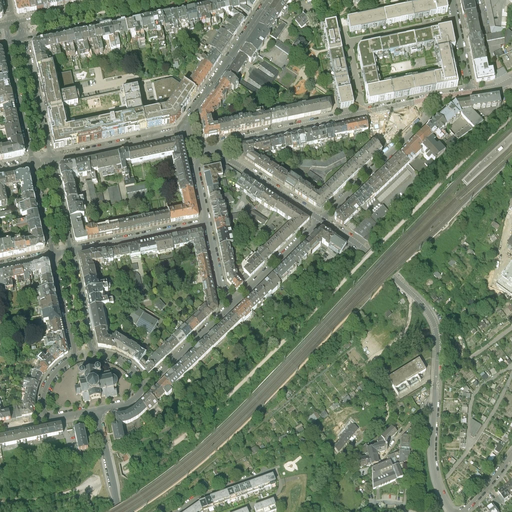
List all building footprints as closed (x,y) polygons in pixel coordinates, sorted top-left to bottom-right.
[(14,0),(17,14),(20,15),(25,14),(31,12),(28,2),(25,2),(24,0),(14,0)] [(34,0),(27,0),(28,2),(31,12),(35,12),(37,11),(34,0)] [(34,0),(37,11),(39,11),(43,10),(41,0),(34,0)] [(41,0),(43,10),(48,9),(50,8),(48,0),(41,0)] [(48,0),(50,8),(52,8),(56,7),(54,0),(48,0)] [(232,1),(230,2),(234,16),(245,23),(249,17),(241,12),(239,11),(237,0),(232,1)] [(237,0),(239,11),(241,12),(243,9),(246,7),(244,0),(237,0)] [(244,0),(246,7),(252,11),(260,0),(244,0)] [(288,5),(281,0),(277,0),(274,5),(269,13),(278,20),(288,5)] [(433,0),(434,2),(347,20),(349,33),(369,29),(399,23),(422,18),(437,15),(447,13),(444,0),(433,0)] [(460,0),(464,16),(475,14),(472,0),(460,0)] [(485,0),(490,33),(504,31),(505,37),(506,37),(506,41),(511,40),(511,31),(506,33),(505,25),(495,27),(490,0),(485,0)] [(229,2),(224,3),(226,13),(228,13),(229,17),(231,19),(234,16),(230,2),(229,2)] [(218,4),(217,4),(220,20),(227,19),(226,13),(224,3),(218,4)] [(216,5),(209,6),(212,18),(215,18),(216,26),(221,23),(220,20),(217,4),(216,5)] [(204,7),(203,7),(207,28),(211,28),(210,19),(212,18),(209,6),(204,7)] [(202,8),(196,9),(199,22),(201,22),(204,33),(208,32),(207,28),(203,7),(202,8)] [(191,10),(185,11),(189,29),(194,28),(193,24),(199,22),(196,9),(191,10)] [(180,12),(177,13),(180,26),(182,32),(189,31),(189,29),(185,11),(180,12)] [(171,14),(170,14),(174,34),(178,33),(177,27),(180,26),(177,13),(171,14)] [(278,20),(269,13),(264,20),(258,28),(268,35),(278,20)] [(163,16),(162,16),(164,28),(166,33),(169,33),(170,35),(174,34),(170,14),(163,16)] [(475,14),(464,16),(466,27),(469,39),(480,36),(475,14)] [(154,18),(153,18),(158,42),(160,51),(166,50),(162,31),(160,31),(160,29),(164,28),(162,16),(154,18)] [(241,28),(245,23),(234,16),(231,19),(234,20),(232,23),(241,29),(241,28)] [(301,29),(309,23),(303,16),(298,19),(295,21),(296,21),(295,22),(301,29)] [(152,18),(141,21),(144,34),(148,33),(149,37),(147,37),(149,44),(158,42),(153,18),(152,18)] [(140,21),(133,22),(137,42),(141,41),(142,45),(146,44),(144,34),(141,21),(140,21)] [(132,23),(126,24),(128,36),(131,35),(133,43),(137,42),(133,22),(132,23)] [(240,29),(241,29),(232,23),(230,26),(227,24),(225,26),(236,35),(240,29)] [(338,38),(335,23),(322,25),(327,50),(340,110),(353,108),(351,100),(349,88),(344,67),(340,47),(338,38)] [(123,24),(118,26),(120,39),(122,44),(130,42),(128,36),(126,24),(123,24)] [(236,36),(236,35),(225,26),(224,25),(221,29),(226,33),(225,35),(232,41),(236,36)] [(112,27),(111,27),(116,50),(120,49),(117,39),(120,39),(118,26),(112,27)] [(110,27),(101,29),(104,41),(108,40),(111,52),(117,51),(116,50),(111,27),(110,27)] [(435,45),(436,51),(452,48),(455,47),(451,27),(430,31),(433,45),(435,45)] [(268,35),(258,28),(253,37),(245,47),(255,54),(260,46),(262,47),(263,46),(262,45),(265,39),(267,40),(270,36),(268,35)] [(95,30),(94,31),(99,53),(103,52),(101,44),(104,43),(104,41),(101,29),(95,30)] [(93,31),(88,32),(91,47),(93,46),(95,55),(100,54),(99,53),(94,31),(93,31)] [(415,48),(433,45),(430,31),(413,35),(415,48)] [(82,33),(81,34),(85,55),(89,54),(87,47),(91,47),(88,32),(82,33)] [(230,44),(232,41),(225,35),(221,32),(217,38),(229,46),(230,44)] [(80,34),(74,35),(77,50),(79,49),(81,59),(86,59),(85,55),(81,34),(80,34)] [(68,36),(67,36),(71,56),(75,56),(74,50),(77,50),(74,35),(68,36)] [(415,48),(413,35),(396,38),(399,52),(415,48)] [(66,37),(61,38),(63,51),(65,51),(66,57),(71,56),(67,36),(66,37)] [(480,36),(469,39),(470,45),(472,55),(474,63),(486,61),(480,36)] [(55,39),(54,39),(58,59),(61,58),(59,52),(63,51),(61,38),(55,39)] [(227,49),(229,46),(217,38),(213,44),(225,52),(227,49)] [(399,52),(396,38),(379,42),(381,55),(399,52)] [(53,40),(48,40),(50,51),(50,54),(52,54),(53,60),(58,59),(54,39),(53,40)] [(308,45),(298,39),(293,47),(301,52),(308,45)] [(33,46),(36,61),(46,59),(45,53),(50,51),(48,40),(46,40),(34,43),(34,44),(33,46)] [(381,55),(379,42),(359,46),(357,50),(362,72),(375,69),(372,57),(381,55)] [(224,53),(225,52),(213,44),(209,49),(221,58),(224,53)] [(178,48),(175,48),(178,59),(183,58),(181,47),(178,48)] [(203,62),(213,69),(217,63),(221,58),(209,49),(205,47),(203,50),(209,55),(205,60),(199,55),(197,58),(203,62)] [(255,54),(245,47),(242,51),(233,65),(226,76),(233,81),(247,61),(250,63),(252,61),(253,62),(256,58),(254,57),(256,55),(255,54)] [(441,74),(434,76),(437,90),(460,85),(457,72),(455,62),(454,55),(452,48),(436,51),(439,65),(441,74)] [(46,59),(36,61),(37,68),(40,68),(48,66),(46,59)] [(486,61),(474,63),(477,81),(483,80),(495,78),(494,71),(493,69),(488,70),(486,61)] [(209,74),(213,69),(203,62),(195,73),(205,80),(209,74)] [(71,72),(55,76),(53,65),(48,66),(40,68),(37,68),(40,81),(43,93),(45,102),(47,113),(50,128),(52,134),(54,143),(52,143),(54,150),(63,148),(63,147),(70,145),(72,145),(80,143),(88,142),(116,136),(136,131),(146,129),(162,126),(169,124),(176,123),(179,118),(181,115),(196,92),(195,91),(186,85),(183,83),(182,86),(172,79),(151,83),(157,111),(143,114),(139,98),(137,88),(77,101),(75,91),(71,72)] [(272,71),(272,72),(278,74),(279,69),(269,66),(268,69),(272,71)] [(504,66),(494,71),(495,78),(508,71),(504,66)] [(375,69),(362,72),(365,90),(378,87),(375,69)] [(201,86),(205,80),(195,73),(186,85),(195,91),(196,92),(201,86)] [(233,81),(226,76),(224,78),(222,81),(221,82),(231,89),(233,91),(238,84),(233,81)] [(259,97),(265,89),(248,76),(244,82),(249,85),(247,88),(259,97)] [(434,76),(412,80),(415,94),(437,90),(434,76)] [(412,80),(390,84),(393,99),(415,94),(412,80)] [(231,89),(221,82),(215,91),(209,101),(218,107),(223,100),(227,96),(226,95),(231,89)] [(378,87),(365,90),(368,104),(393,99),(390,84),(378,87)] [(10,89),(9,86),(0,87),(0,95),(11,93),(10,89)] [(479,96),(469,99),(471,108),(497,103),(497,104),(501,104),(499,92),(489,94),(479,96)] [(12,97),(11,93),(0,95),(0,102),(12,100),(12,97)] [(469,99),(465,99),(456,101),(461,112),(468,108),(471,112),(473,111),(472,109),(471,108),(469,99)] [(13,101),(12,100),(0,102),(0,109),(14,106),(13,101)] [(218,107),(209,101),(204,108),(199,115),(201,122),(211,120),(212,120),(212,118),(214,114),(213,114),(218,107)] [(444,112),(438,118),(447,127),(462,114),(461,112),(456,101),(444,112)] [(318,104),(320,114),(329,113),(331,112),(329,102),(325,103),(318,104)] [(302,107),(304,118),(313,116),(320,114),(318,104),(302,107)] [(15,111),(14,106),(0,109),(1,112),(0,112),(0,116),(4,116),(16,114),(15,111)] [(285,111),(287,121),(296,119),(304,118),(302,107),(285,111)] [(468,108),(461,112),(462,114),(463,116),(465,118),(471,112),(468,108)] [(251,119),(253,128),(262,126),(271,125),(269,115),(264,116),(264,117),(263,111),(255,112),(257,118),(256,118),(251,119)] [(269,115),(271,125),(280,123),(287,121),(285,111),(269,114),(269,115)] [(471,112),(465,118),(470,123),(474,128),(483,120),(478,115),(473,111),(471,112)] [(17,118),(16,114),(4,116),(7,129),(19,127),(17,120),(17,118)] [(229,122),(231,133),(243,130),(253,128),(251,119),(251,117),(229,122)] [(434,122),(431,125),(444,139),(448,135),(443,131),(447,127),(438,118),(434,122)] [(211,120),(201,122),(203,130),(205,138),(220,135),(219,127),(213,128),(211,120)] [(368,131),(366,121),(361,122),(356,123),(358,133),(368,131)] [(394,121),(389,126),(398,135),(403,130),(394,121)] [(219,127),(220,135),(227,134),(231,133),(229,122),(220,124),(218,125),(219,127)] [(358,133),(356,123),(351,124),(345,125),(348,135),(358,133)] [(443,145),(441,147),(445,152),(458,139),(474,128),(470,123),(459,131),(455,136),(443,145)] [(348,135),(345,125),(340,126),(338,126),(341,137),(348,135)] [(428,128),(425,131),(432,137),(432,136),(433,136),(434,135),(441,141),(444,139),(431,125),(428,128)] [(341,137),(338,126),(337,126),(331,128),(334,138),(337,136),(338,140),(342,139),(341,137)] [(20,134),(19,127),(7,129),(4,130),(7,143),(11,143),(22,140),(20,134)] [(455,136),(447,127),(443,131),(448,135),(444,139),(441,141),(440,142),(443,145),(455,136)] [(334,138),(331,128),(330,128),(325,129),(327,142),(334,141),(334,138)] [(474,128),(458,139),(462,144),(477,132),(474,128)] [(327,142),(325,129),(324,129),(318,130),(321,143),(327,142)] [(321,143),(318,130),(317,131),(311,132),(314,144),(321,143)] [(408,147),(400,155),(409,164),(418,156),(421,152),(424,156),(423,157),(424,158),(425,159),(426,158),(428,160),(425,163),(429,167),(445,152),(441,147),(432,137),(425,131),(408,147)] [(314,144),(311,132),(310,132),(305,133),(307,145),(314,144)] [(307,145),(305,133),(304,133),(298,134),(300,147),(307,145)] [(300,147),(298,134),(297,135),(291,136),(293,149),(300,147)] [(293,149),(291,136),(290,136),(284,137),(286,150),(293,149)] [(286,150),(284,137),(283,137),(276,139),(279,151),(286,150)] [(279,151),(276,139),(270,140),(269,140),(271,153),(276,153),(279,151)] [(22,142),(22,140),(11,143),(12,150),(2,151),(4,159),(22,155),(24,152),(22,142)] [(185,155),(182,140),(172,143),(174,155),(172,157),(180,193),(182,193),(193,190),(185,155)] [(271,153),(269,140),(264,141),(255,143),(256,151),(271,153)] [(362,154),(370,162),(377,155),(382,151),(373,142),(362,154)] [(174,155),(172,143),(161,145),(139,150),(128,152),(131,164),(174,155)] [(256,151),(255,143),(242,146),(245,159),(247,160),(256,166),(260,158),(254,156),(253,151),(256,151)] [(326,168),(347,157),(344,151),(338,154),(331,158),(325,161),(326,168)] [(131,164),(128,152),(120,154),(118,154),(122,173),(124,180),(126,187),(136,185),(133,172),(127,173),(125,165),(131,164)] [(103,176),(115,174),(122,173),(118,154),(116,155),(111,156),(102,158),(96,159),(99,170),(99,173),(102,172),(103,176)] [(351,164),(359,172),(364,168),(370,162),(362,154),(351,164)] [(366,187),(375,197),(409,164),(400,155),(393,161),(386,168),(379,174),(373,181),(366,187)] [(260,158),(256,166),(259,169),(267,174),(272,165),(260,158)] [(99,170),(96,159),(94,159),(89,161),(92,174),(93,181),(94,182),(97,182),(95,171),(99,170)] [(302,160),(296,159),(297,166),(311,167),(323,167),(323,161),(317,161),(310,160),(302,160)] [(92,174),(89,161),(82,162),(76,163),(78,175),(79,177),(92,174)] [(78,175),(76,163),(68,165),(62,166),(61,168),(59,169),(61,179),(78,175)] [(339,176),(347,185),(353,179),(359,172),(351,164),(339,176)] [(479,167),(462,183),(466,188),(487,169),(486,168),(483,164),(479,167)] [(272,165),(267,174),(272,177),(273,178),(278,169),(272,165)] [(226,173),(229,168),(227,166),(222,167),(220,167),(222,179),(225,178),(225,174),(226,173)] [(222,179),(220,167),(203,171),(206,185),(207,191),(217,189),(216,180),(222,179)] [(278,169),(273,178),(278,181),(284,185),(290,177),(278,169)] [(377,198),(380,202),(411,173),(408,169),(377,198)] [(242,176),(234,170),(230,176),(239,182),(242,176)] [(307,175),(319,183),(322,179),(309,171),(307,175)] [(23,175),(15,177),(17,186),(21,186),(22,189),(24,188),(25,192),(23,193),(24,198),(34,197),(29,176),(27,174),(23,175)] [(78,175),(61,179),(63,188),(64,190),(75,187),(74,180),(79,179),(79,177),(78,175)] [(290,177),(284,185),(293,191),(295,193),(301,182),(291,175),(290,177)] [(244,193),(251,182),(247,179),(242,176),(239,182),(235,188),(244,193)] [(325,189),(333,198),(340,191),(347,185),(339,176),(328,187),(325,189)] [(13,177),(6,179),(8,190),(11,190),(12,196),(18,194),(17,186),(15,177),(13,177)] [(91,198),(95,213),(100,213),(99,209),(97,197),(96,193),(94,182),(93,181),(88,182),(91,198)] [(259,187),(251,182),(244,193),(258,202),(265,192),(259,187)] [(301,182),(295,193),(301,196),(308,201),(314,192),(301,182)] [(136,185),(126,187),(127,194),(148,190),(147,183),(136,185)] [(108,188),(112,206),(114,205),(122,203),(118,186),(108,188)] [(75,187),(64,190),(64,192),(66,202),(83,198),(83,195),(77,196),(75,187)] [(375,197),(366,187),(360,193),(354,198),(353,200),(361,208),(363,207),(375,197)] [(217,189),(207,191),(208,193),(209,198),(219,196),(217,189)] [(314,192),(308,201),(320,210),(326,204),(333,198),(325,189),(318,195),(314,192)] [(194,198),(193,190),(182,193),(185,208),(168,211),(168,213),(170,223),(180,221),(188,219),(199,217),(194,198)] [(270,195),(265,192),(258,202),(272,213),(274,210),(280,201),(270,195)] [(228,193),(223,195),(228,203),(234,202),(230,196),(228,193)] [(106,208),(103,195),(97,197),(99,209),(106,208)] [(219,196),(209,198),(211,205),(211,207),(222,205),(220,200),(219,200),(219,196)] [(34,197),(24,198),(20,199),(22,204),(19,208),(35,204),(35,202),(34,197)] [(83,198),(66,202),(67,203),(68,209),(79,207),(78,204),(84,203),(84,200),(83,198)] [(146,198),(129,202),(130,207),(147,204),(146,198)] [(345,208),(353,216),(361,208),(353,200),(346,206),(345,208)] [(290,222),(262,249),(270,257),(277,251),(290,239),(302,226),(309,220),(293,209),(280,201),(274,210),(290,222)] [(35,204),(19,208),(20,215),(24,217),(27,217),(38,215),(36,207),(35,204)] [(222,205),(211,207),(213,216),(215,224),(225,221),(228,221),(224,204),(222,205)] [(249,215),(252,211),(254,208),(250,205),(245,210),(240,213),(231,215),(231,220),(245,217),(247,220),(249,215)] [(370,215),(369,216),(376,224),(388,211),(382,205),(372,215),(371,214),(370,214),(370,215)] [(79,207),(68,209),(69,216),(70,219),(81,217),(83,216),(85,216),(83,206),(79,207)] [(335,217),(336,220),(343,225),(353,216),(345,208),(335,216),(335,217)] [(267,220),(252,211),(249,215),(255,219),(264,225),(267,220)] [(165,224),(170,223),(168,213),(153,215),(155,226),(165,224)] [(38,215),(27,217),(28,222),(12,225),(13,230),(22,228),(28,227),(40,225),(39,223),(38,215)] [(146,228),(155,226),(153,215),(133,220),(135,230),(146,228)] [(249,215),(247,220),(250,224),(255,219),(249,215)] [(357,227),(354,232),(361,237),(365,232),(367,233),(377,225),(376,224),(369,216),(368,216),(357,227)] [(88,240),(86,229),(84,230),(81,217),(70,219),(72,230),(74,240),(76,241),(78,242),(88,240)] [(128,232),(135,230),(133,220),(118,223),(120,233),(128,232)] [(216,229),(217,234),(230,231),(229,223),(225,224),(225,221),(215,224),(216,229)] [(351,221),(347,225),(351,230),(354,232),(357,227),(351,221)] [(110,235),(120,233),(118,223),(97,227),(99,238),(110,235)] [(40,225),(28,227),(28,231),(30,231),(31,236),(32,236),(42,234),(40,226),(40,225)] [(271,225),(254,240),(258,245),(275,229),(271,225)] [(94,239),(99,238),(97,227),(86,229),(88,240),(94,239)] [(328,247),(334,237),(322,229),(311,239),(305,245),(312,253),(320,245),(321,242),(328,247)] [(190,234),(187,234),(189,244),(194,243),(197,258),(207,256),(205,245),(202,231),(190,234)] [(217,236),(219,247),(230,245),(233,244),(230,231),(217,234),(217,236)] [(42,234),(32,236),(33,241),(25,243),(27,252),(43,249),(44,247),(43,239),(42,234)] [(179,236),(171,238),(173,248),(189,244),(187,234),(179,236)] [(340,255),(346,245),(340,241),(334,237),(328,247),(340,255)] [(165,239),(155,241),(158,254),(174,251),(173,248),(171,238),(165,239)] [(465,239),(461,246),(467,250),(472,243),(465,239)] [(25,241),(14,244),(16,255),(26,253),(27,252),(25,243),(25,241)] [(146,243),(137,245),(139,256),(152,253),(152,255),(158,254),(155,241),(146,243)] [(16,255),(14,244),(11,244),(11,243),(3,244),(6,257),(14,255),(16,255)] [(132,246),(127,247),(129,257),(130,259),(135,258),(136,259),(140,259),(139,256),(137,245),(132,246)] [(221,253),(222,257),(232,255),(230,245),(219,247),(221,253)] [(294,255),(301,263),(312,253),(305,245),(297,253),(294,255)] [(121,249),(118,249),(120,258),(129,257),(127,247),(121,249)] [(112,250),(110,251),(112,260),(120,258),(118,249),(112,250)] [(270,257),(262,249),(255,256),(263,265),(267,261),(270,257)] [(102,253),(100,253),(102,264),(113,262),(112,260),(110,251),(102,253)] [(335,261),(324,252),(317,258),(326,267),(335,261)] [(91,255),(93,266),(102,264),(100,253),(99,253),(91,255)] [(82,271),(83,273),(94,271),(93,266),(91,255),(79,257),(82,271)] [(223,262),(224,267),(233,265),(234,265),(232,258),(233,257),(232,255),(222,257),(223,262)] [(283,266),(290,273),(301,263),(294,255),(289,260),(283,266)] [(209,264),(207,256),(197,258),(196,258),(197,262),(198,262),(200,271),(198,271),(199,274),(211,272),(209,264)] [(263,265),(255,256),(246,265),(247,267),(253,274),(257,270),(263,265)] [(453,257),(448,262),(455,268),(460,263),(453,257)] [(176,258),(159,261),(161,267),(173,264),(177,263),(176,258)] [(47,264),(30,268),(32,277),(41,276),(42,280),(52,279),(51,272),(50,266),(47,264)] [(225,271),(225,274),(235,272),(233,265),(224,267),(225,271)] [(290,273),(283,266),(281,268),(273,276),(280,284),(290,273)] [(253,274),(247,267),(243,271),(244,272),(249,278),(253,274)] [(33,281),(32,277),(30,268),(24,269),(22,269),(25,285),(33,281)] [(20,270),(12,271),(14,282),(17,281),(19,288),(26,287),(25,285),(22,269),(20,270)] [(4,273),(2,273),(6,291),(13,290),(11,282),(14,282),(12,271),(4,273)] [(84,282),(85,283),(96,281),(94,271),(88,272),(83,273),(84,282)] [(211,275),(211,272),(199,274),(200,278),(202,278),(202,284),(212,282),(211,275)] [(236,291),(243,284),(238,279),(236,276),(235,272),(225,274),(226,278),(227,281),(233,287),(236,291)] [(238,279),(243,284),(249,278),(244,272),(238,279)] [(138,274),(133,275),(138,298),(148,296),(147,292),(142,293),(138,274)] [(280,284),(273,276),(266,282),(259,289),(266,296),(280,284)] [(54,287),(52,279),(42,280),(41,281),(42,289),(41,289),(41,291),(55,289),(54,287)] [(86,289),(86,291),(107,287),(106,283),(96,284),(96,281),(85,283),(86,289)] [(213,284),(212,282),(202,284),(204,293),(214,291),(213,284)] [(87,292),(88,300),(100,297),(102,296),(101,292),(108,291),(107,287),(86,291),(87,292)] [(57,299),(55,289),(41,291),(40,292),(42,304),(57,300),(57,299)] [(266,296),(259,289),(252,296),(245,302),(253,310),(266,296)] [(216,300),(214,291),(204,293),(207,304),(205,305),(213,313),(218,308),(216,300)] [(402,296),(397,301),(402,306),(407,301),(402,296)] [(90,307),(90,308),(101,306),(113,303),(112,299),(101,301),(100,297),(88,300),(90,307)] [(463,316),(477,303),(472,298),(458,311),(463,316)] [(165,306),(160,299),(155,304),(161,310),(165,306)] [(59,309),(57,300),(42,304),(43,307),(40,307),(42,315),(59,311),(59,309)] [(253,310),(245,302),(238,309),(233,315),(240,323),(253,310)] [(209,316),(213,313),(205,305),(200,310),(199,308),(197,310),(199,313),(206,320),(209,316)] [(93,319),(95,331),(106,329),(101,306),(90,308),(93,319)] [(137,325),(143,314),(144,313),(135,308),(128,321),(137,325)] [(384,313),(388,318),(393,313),(389,309),(384,313)] [(60,313),(59,311),(42,315),(43,324),(46,324),(47,326),(61,322),(60,313)] [(206,320),(199,313),(193,318),(200,326),(203,323),(206,320)] [(142,331),(151,335),(158,322),(143,314),(137,325),(136,327),(142,331)] [(240,323),(233,315),(225,321),(218,328),(226,336),(240,323)] [(200,326),(193,318),(192,319),(190,318),(188,320),(189,321),(188,322),(186,320),(183,323),(185,326),(192,333),(196,329),(200,326)] [(63,332),(61,322),(47,326),(48,332),(50,331),(52,337),(64,334),(63,332)] [(485,331),(490,327),(487,322),(481,326),(485,331)] [(192,333),(185,326),(182,329),(179,332),(186,339),(188,337),(192,333)] [(226,336),(218,328),(212,334),(206,341),(212,348),(226,336)] [(109,348),(112,349),(119,336),(116,335),(114,337),(113,337),(113,340),(107,340),(105,338),(105,337),(106,336),(106,333),(107,333),(106,329),(95,331),(98,347),(105,347),(109,348)] [(182,342),(186,339),(179,332),(174,336),(173,335),(171,337),(172,338),(179,345),(182,342)] [(64,336),(64,334),(52,337),(43,339),(45,347),(56,345),(66,343),(65,340),(64,336)] [(116,350),(122,352),(127,343),(128,339),(125,337),(124,339),(119,336),(112,349),(116,350)] [(178,345),(179,345),(172,338),(166,344),(172,351),(178,345)] [(212,348),(206,341),(199,347),(192,354),(199,361),(212,348)] [(67,351),(66,343),(56,345),(55,350),(53,350),(48,357),(55,362),(61,359),(67,355),(67,351)] [(125,354),(128,356),(134,345),(131,344),(130,345),(127,343),(122,352),(125,354)] [(167,356),(172,351),(166,344),(160,350),(166,357),(167,356)] [(129,357),(139,365),(142,361),(145,357),(146,354),(134,345),(128,356),(129,357)] [(163,361),(166,357),(160,350),(155,355),(162,361),(163,361)] [(156,367),(162,361),(155,355),(154,354),(151,357),(152,358),(150,362),(155,368),(156,367)] [(199,361),(192,354),(185,360),(178,367),(185,375),(199,361)] [(49,369),(55,362),(48,357),(46,359),(43,356),(38,361),(39,362),(48,370),(49,369)] [(419,359),(387,379),(394,390),(426,371),(419,359)] [(154,369),(155,368),(150,362),(146,366),(142,361),(139,365),(148,375),(154,369)] [(44,376),(48,370),(39,362),(35,367),(37,368),(34,372),(43,378),(44,376)] [(185,375),(178,367),(172,373),(165,380),(172,387),(185,375)] [(83,374),(79,374),(79,375),(78,375),(79,380),(78,380),(79,385),(78,386),(78,387),(79,387),(74,388),(76,397),(79,396),(81,396),(80,396),(81,397),(82,397),(83,401),(83,403),(84,402),(84,404),(85,404),(87,403),(90,403),(90,402),(91,402),(90,401),(100,399),(100,400),(101,400),(101,399),(105,398),(105,400),(117,397),(116,390),(117,389),(116,388),(116,387),(117,386),(117,385),(117,384),(117,383),(116,382),(116,381),(115,381),(115,380),(114,380),(113,379),(112,379),(111,379),(111,378),(112,378),(112,377),(112,376),(112,375),(111,375),(110,374),(110,373),(105,374),(104,374),(104,375),(102,375),(103,375),(103,374),(102,374),(102,373),(101,373),(100,373),(99,370),(99,371),(99,370),(95,371),(94,371),(83,373),(83,374)] [(39,385),(43,378),(34,372),(31,377),(33,378),(30,383),(38,386),(39,385)] [(486,380),(490,377),(484,372),(481,375),(486,380)] [(172,387),(165,380),(158,386),(157,387),(164,394),(166,396),(172,391),(170,389),(172,387)] [(38,388),(38,386),(30,383),(25,381),(24,390),(27,391),(36,394),(38,388)] [(164,394),(157,387),(150,393),(149,394),(157,402),(164,394)] [(36,395),(36,394),(27,391),(25,397),(35,400),(36,395)] [(157,402),(149,394),(142,401),(140,403),(147,410),(149,412),(158,404),(157,402)] [(35,401),(35,400),(25,397),(23,406),(34,408),(35,401)] [(131,411),(129,412),(134,420),(137,419),(147,410),(140,403),(132,410),(131,411)] [(35,415),(34,408),(23,406),(14,404),(14,407),(15,413),(17,419),(20,418),(35,415)] [(0,422),(10,420),(9,414),(9,413),(1,415),(0,410),(0,422)] [(164,411),(156,419),(159,423),(170,416),(164,411)] [(308,419),(312,424),(321,417),(317,411),(308,419)] [(129,423),(134,420),(129,412),(126,414),(125,414),(115,416),(117,425),(121,424),(129,423)] [(474,430),(471,436),(475,439),(483,425),(475,420),(471,428),(474,430)] [(124,441),(121,424),(117,425),(111,426),(113,434),(115,443),(124,441)] [(358,429),(351,424),(345,430),(352,436),(358,429)] [(40,429),(42,439),(63,435),(63,432),(61,425),(51,427),(40,429)] [(134,427),(129,430),(134,438),(138,435),(134,427)] [(391,427),(381,438),(385,444),(386,443),(397,433),(391,427)] [(83,428),(74,430),(78,451),(80,451),(88,449),(86,439),(83,428)] [(42,439),(40,429),(30,431),(19,434),(21,443),(42,439)] [(387,458),(388,462),(389,462),(392,468),(403,464),(408,462),(410,453),(411,430),(409,429),(400,441),(399,453),(387,458)] [(352,436),(345,430),(340,437),(341,438),(346,442),(352,436)] [(21,443),(19,434),(9,436),(0,437),(0,445),(0,447),(21,443)] [(341,438),(337,444),(336,443),(333,447),(338,452),(346,442),(341,438)] [(381,438),(377,441),(377,445),(374,446),(374,447),(367,448),(368,453),(365,453),(366,456),(369,456),(371,465),(378,463),(380,462),(379,456),(379,453),(384,451),(384,449),(386,448),(384,445),(385,444),(381,438)] [(369,456),(366,456),(356,458),(357,460),(353,460),(355,468),(358,467),(359,468),(371,465),(369,456)] [(393,471),(392,468),(389,462),(388,462),(372,469),(372,482),(382,478),(381,476),(393,471)] [(392,468),(393,471),(397,480),(402,478),(399,470),(404,468),(403,464),(392,468)] [(373,490),(397,480),(393,471),(381,476),(382,478),(372,482),(373,490)] [(271,477),(268,478),(272,489),(278,487),(274,476),(271,477)] [(265,479),(263,480),(267,491),(272,489),(268,478),(265,479)] [(259,482),(257,482),(261,493),(267,491),(263,480),(259,482)] [(254,483),(251,484),(255,495),(261,493),(257,482),(254,483)] [(247,486),(246,486),(250,497),(255,495),(251,484),(247,486)] [(507,498),(511,494),(511,493),(506,485),(501,489),(503,493),(507,498)] [(243,487),(240,488),(244,499),(250,497),(246,486),(243,487)] [(237,489),(234,490),(238,501),(244,499),(240,488),(237,489)] [(232,491),(229,492),(233,503),(238,501),(234,490),(232,491)] [(226,493),(223,494),(227,505),(233,503),(229,492),(226,493)] [(502,495),(496,499),(500,504),(503,502),(505,505),(508,503),(505,500),(507,498),(503,493),(501,494),(502,495)] [(220,495),(217,496),(221,507),(227,505),(223,494),(220,495)] [(215,497),(212,498),(212,499),(215,508),(216,509),(221,507),(217,496),(215,497)] [(206,501),(210,511),(215,508),(212,499),(209,500),(206,501)] [(205,511),(210,511),(206,501),(204,502),(201,503),(203,511),(205,511)] [(270,511),(275,511),(278,511),(275,501),(271,502),(268,503),(270,511)] [(495,502),(490,506),(494,511),(500,511),(502,511),(495,502)] [(195,511),(203,511),(201,503),(196,508),(194,509),(195,511)] [(263,511),(270,511),(268,503),(265,504),(261,505),(263,511)]
